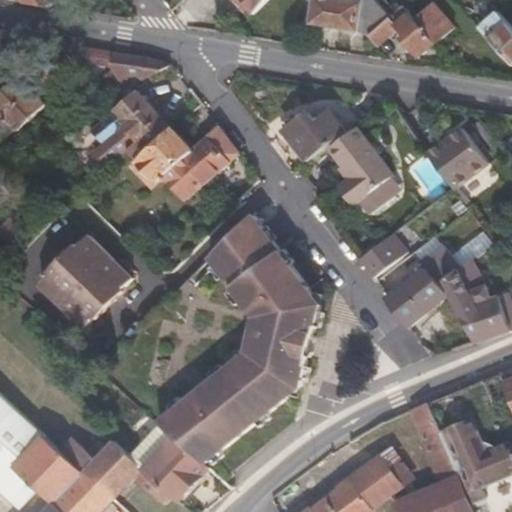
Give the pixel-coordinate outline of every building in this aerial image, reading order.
[(16,0),(20,4),(45,9),(51,2),(49,0),(16,0)] [(227,0),(230,3),(232,0),(233,0),(248,15),(263,0),(227,0)] [(359,30),(365,38),(378,27),(356,3),(343,2),(343,0),(311,0),(306,27),(350,35),(351,29),(359,30)] [(389,18),(370,0),(360,0),(356,3),(378,27),(389,18)] [(412,21),(431,43),(451,27),(431,5),(412,21)] [(414,58),(431,43),(412,21),(400,8),(389,18),(378,27),(365,38),(373,49),(396,29),(404,38),(399,42),(414,58)] [(511,31),(494,12),(473,28),(507,67),(511,62),(511,31)] [(80,49),(79,54),(110,57),(110,53),(80,49)] [(110,57),(109,65),(109,68),(117,84),(130,75),(135,81),(170,63),(150,57),(110,53),(110,57)] [(110,57),(79,54),(79,62),(109,65),(110,57)] [(81,91),(91,105),(115,87),(117,84),(109,68),(81,91)] [(130,75),(117,84),(115,87),(124,98),(139,86),(135,81),(130,75)] [(0,139),(39,103),(15,77),(0,90),(0,139)] [(173,127),(139,86),(124,98),(116,104),(125,117),(121,122),(135,139),(125,146),(135,159),(173,127)] [(281,133),(302,161),(343,132),(328,111),(311,123),(306,115),(295,123),(281,133)] [(277,127),(281,133),(295,123),(291,117),(277,127)] [(427,150),(454,184),(489,156),(461,123),(427,150)] [(190,147),(173,127),(135,159),(154,180),(161,173),(183,197),(237,152),(216,125),(190,147)] [(349,177),(344,181),(341,184),(355,202),(391,176),(355,127),(327,148),(340,166),(349,177)] [(335,169),(344,181),(349,177),(340,166),(335,169)] [(162,423),(177,438),(209,466),(306,390),(326,305),(256,216),(214,260),(257,317),(251,354),(162,423)] [(392,231),(358,257),(371,275),(405,250),(392,231)] [(89,327),(135,277),(91,235),(79,247),(77,245),(52,271),(54,275),(44,286),(89,327)] [(445,278),(457,268),(462,264),(445,243),(422,261),(425,267),(386,299),(408,328),(453,298),(445,278)] [(472,341),(511,328),(511,307),(507,294),(494,297),(492,288),(480,291),(482,300),(474,302),(457,268),(445,278),(453,298),(472,341)] [(511,369),(498,374),(511,409),(511,369)] [(457,387),(439,395),(451,427),(471,419),(457,387)] [(104,511),(116,501),(61,450),(20,411),(17,414),(0,398),(0,489),(20,508),(39,488),(54,504),(46,511),(104,511)] [(440,478),(457,471),(428,399),(411,406),(430,446),(427,448),(440,478)] [(471,419),(451,427),(449,429),(459,455),(465,453),(469,462),(465,464),(477,496),(490,491),(486,481),(511,469),(511,443),(503,447),(492,440),(485,442),(474,418),(471,419)] [(147,467),(115,439),(96,458),(72,438),(61,450),(116,501),(141,477),(168,502),(177,496),(147,467)] [(177,438),(147,467),(177,496),(181,499),(199,483),(213,470),(209,466),(177,438)] [(389,440),(295,511),(367,511),(372,508),(370,503),(403,480),(401,475),(410,468),(389,440)] [(474,511),(457,471),(440,478),(396,498),(402,511),(474,511)] [(199,483),(181,499),(186,504),(203,488),(199,483)]
